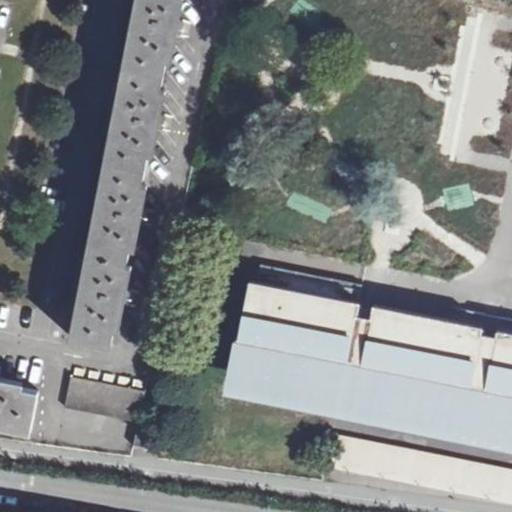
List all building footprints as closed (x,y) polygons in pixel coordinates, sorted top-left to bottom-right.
[(126,0),(112,84),(82,252),(66,338),(106,346),(113,310),(117,310),(118,303),(121,304),(124,292),(124,289),(121,288),(122,283),(118,282),(129,230),(131,230),(133,223),(136,224),(139,208),(135,207),(137,201),(134,200),(146,136),(149,137),(150,132),(153,132),(156,115),(153,114),(154,109),(150,107),(164,40),(167,41),(168,36),(171,37),(174,20),(172,20),(172,14),(168,13),(170,0),(126,0)] [(511,333),(506,332),(504,337),(498,336),(491,335),(493,330),(381,306),(378,320),(373,319),(367,318),(370,304),(258,280),(245,336),(240,367),(235,388),(339,409),(341,400),(345,377),(352,378),(360,381),(376,388),(395,398),(420,407),(431,411),(448,416),(463,420),(484,423),(509,427),(511,427),(511,333)] [(134,416),(139,390),(100,383),(67,377),(62,407),(133,420),(133,418),(134,416)] [(341,400),(339,409),(511,446),(511,427),(509,427),(484,423),(463,420),(448,416),(431,411),(420,407),(395,398),(376,388),(360,381),(352,378),(345,377),(341,400)] [(0,424),(28,430),(36,390),(0,383),(1,380),(0,379),(0,424)] [(156,423),(133,418),(133,420),(128,448),(150,451),(156,423)] [(325,469),(511,505),(511,475),(331,440),(325,469)]
